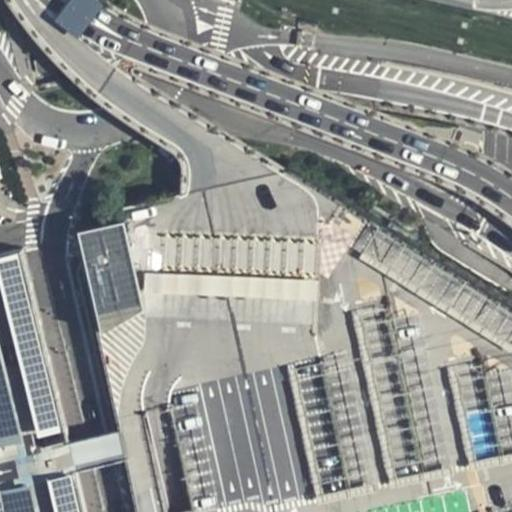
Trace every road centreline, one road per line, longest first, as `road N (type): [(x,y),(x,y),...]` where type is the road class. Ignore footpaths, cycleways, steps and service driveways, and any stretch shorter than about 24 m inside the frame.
road 1 (unclassified): [(116,511),(59,262),(64,206),(96,129)]
road 2 (secondary): [(511,190),(454,159),(185,55)]
road 3 (tertiary): [(96,129),(134,113),(165,79),(171,42),(159,0)]
road 4 (secondary): [(185,55),(116,37),(61,0)]
road 5 (tertiary): [(0,65),(35,119),(96,129)]
